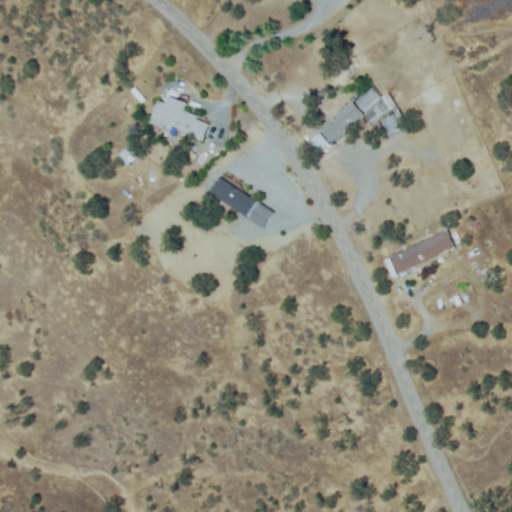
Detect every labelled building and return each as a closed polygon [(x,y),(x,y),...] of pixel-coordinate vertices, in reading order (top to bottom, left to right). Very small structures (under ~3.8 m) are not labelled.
[(187,103),(184,111),(197,116),(195,120),(208,125),(202,142),(189,136),(191,132),(167,123),(165,128),(152,123),(161,102),(167,104),(170,97),(187,103)] [(349,133),(337,142),(335,140),(333,141),(322,129),(352,102),(363,115),(346,130),(349,133)] [(366,116),(371,111),(375,115),(370,120),(366,116)] [(312,142),(321,135),(328,144),(318,151),(312,142)] [(116,156),(126,147),(136,158),(126,167),(116,156)] [(211,192),(220,178),(257,202),(248,216),(211,192)] [(274,213),(265,228),(251,219),(260,204),(274,213)] [(394,256),(448,231),(455,248),(402,272),(394,256)] [(384,261),(390,258),(398,276),(392,278),(384,261)]
